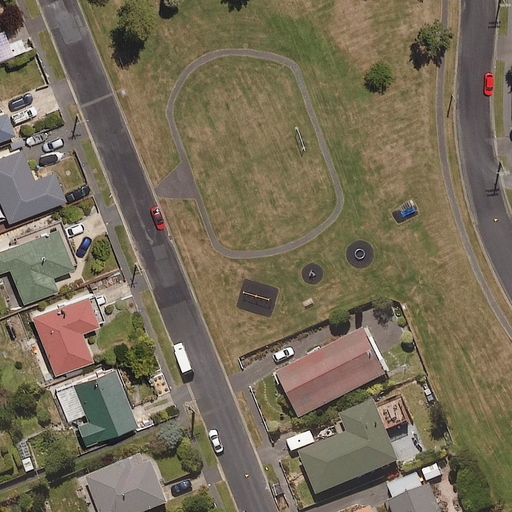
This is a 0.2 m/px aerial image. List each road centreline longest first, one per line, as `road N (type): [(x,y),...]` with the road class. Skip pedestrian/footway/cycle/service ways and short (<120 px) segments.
road 1 (residential): [(57,0),(258,511)]
road 2 (residential): [(511,269),(474,134),(479,0)]
